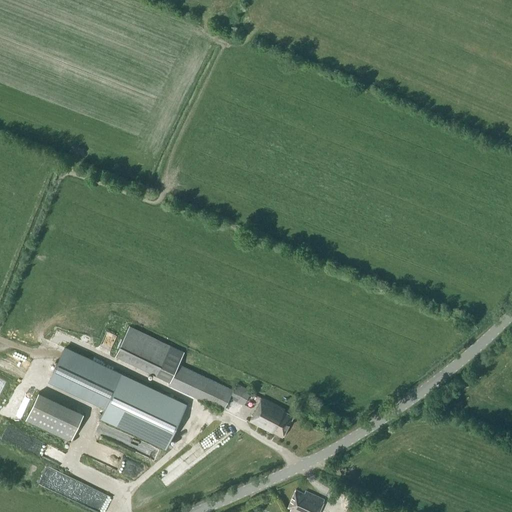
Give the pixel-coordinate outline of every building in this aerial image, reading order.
[(115,356),(170,381),(178,365),(183,352),(128,326),(115,356)] [(166,446),(185,406),(120,376),(120,375),(65,348),(50,379),(106,406),(101,416),(166,446)] [(244,404),(250,391),(236,384),(233,390),(178,365),(170,381),(168,385),(223,410),(229,397),(244,404)] [(70,439),(82,411),(34,392),(23,421),(70,439)] [(283,411),(284,409),(262,398),(250,421),(282,438),(293,416),(283,411)] [(134,478),(141,464),(119,453),(112,467),(134,478)] [(139,498),(136,502),(142,508),(171,483),(166,477),(152,489),(147,484),(136,494),(139,498)] [(291,511),(318,511),(324,499),(304,491),(303,493),(295,490),(288,507),(291,508),(290,511),(291,511)]
